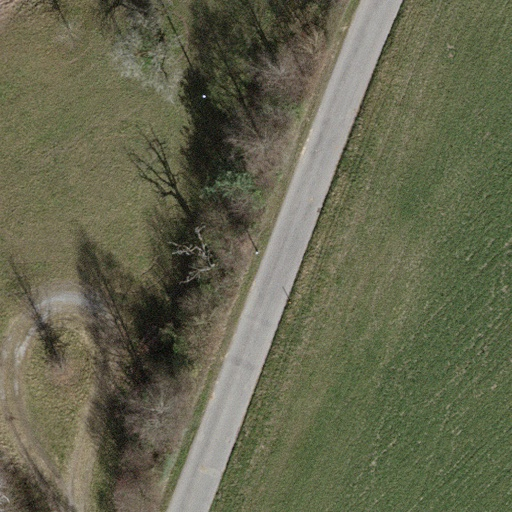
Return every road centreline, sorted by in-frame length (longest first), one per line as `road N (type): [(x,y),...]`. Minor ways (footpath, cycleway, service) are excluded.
road 1 (unclassified): [(187,511),(383,0)]
road 2 (track): [(64,511),(21,432),(12,391),(27,323),(65,299),(104,315),(114,345),(77,511)]
